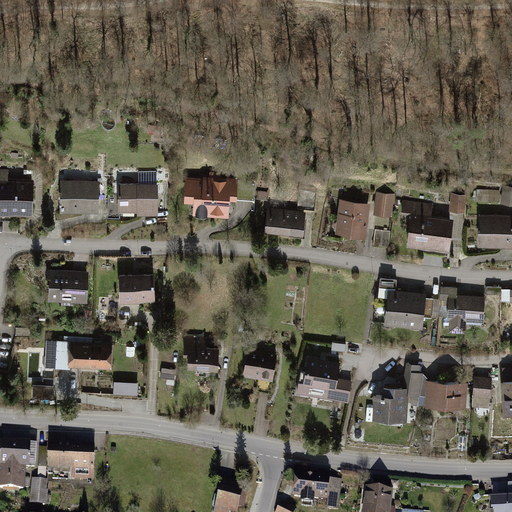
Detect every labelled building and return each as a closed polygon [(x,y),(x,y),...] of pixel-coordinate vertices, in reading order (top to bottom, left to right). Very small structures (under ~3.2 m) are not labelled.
[(0,212),(34,213),(34,179),(8,179),(8,170),(0,170),(0,212)] [(208,178),(187,176),(185,201),(195,202),(194,214),(229,216),(230,197),(238,198),(239,180),(221,179),(221,172),(208,171),(208,178)] [(99,181),(62,181),(62,211),(99,212),(99,181)] [(241,182),(241,200),(252,201),(253,182),(241,182)] [(156,183),(119,184),(121,213),(158,212),(156,183)] [(478,201),(502,201),(502,188),(479,188),(478,201)] [(304,193),(303,209),(316,210),(316,194),(304,193)] [(465,195),(453,194),(452,210),(464,211),(465,195)] [(393,196),(380,195),(378,215),(392,216),(393,196)] [(370,202),(341,198),(337,232),(365,236),(370,202)] [(432,205),(404,202),(403,214),(410,214),(407,248),(451,252),(454,219),(431,217),(432,205)] [(306,214),(270,211),(268,234),(304,237),(306,214)] [(511,215),(482,216),(482,247),(511,246),(511,215)] [(391,232),(377,230),(374,244),(388,246),(391,232)] [(90,274),(53,272),(51,300),(88,303),(90,274)] [(154,274),(121,274),(121,300),(154,300),(154,274)] [(501,285),(488,285),(488,296),(501,295),(501,285)] [(457,287),(441,287),(441,300),(448,300),(448,297),(457,297),(457,287)] [(424,297),(390,294),(387,324),(422,327),(424,297)] [(448,297),(448,300),(448,332),(467,332),(467,322),(484,322),(484,297),(457,297),(448,297)] [(32,329),(17,328),(17,336),(32,337),(32,329)] [(205,336),(186,334),(185,352),(190,352),(188,369),(218,371),(219,348),(204,347),(205,336)] [(69,343),(59,342),(58,364),(68,365),(69,343)] [(114,344),(72,342),(71,367),(113,368),(114,344)] [(276,356),(250,351),(245,377),(272,382),(276,356)] [(339,364),(311,360),(306,390),(334,395),(339,364)] [(420,365),(408,363),(403,387),(415,390),(419,374),(420,365)] [(425,375),(419,374),(415,393),(426,395),(429,383),(429,380),(425,375)] [(492,379),(476,377),(474,396),(490,398),(492,379)] [(351,381),(340,379),(337,396),(348,398),(351,381)] [(511,380),(502,382),(505,413),(511,411),(511,380)] [(116,381),(115,394),(140,394),(140,382),(116,381)] [(467,384),(429,383),(429,408),(466,408),(467,384)] [(56,398),(56,384),(38,384),(37,398),(56,398)] [(405,389),(385,389),(385,397),(374,396),(373,421),(403,422),(405,389)] [(30,444),(0,442),(0,490),(28,492),(30,444)] [(95,450),(52,449),(51,480),(94,481),(95,450)] [(339,511),(343,483),(297,478),(294,498),(304,499),(303,509),(315,510),(316,503),(328,504),(327,511),(331,511),(339,511)] [(237,511),(244,486),(224,481),(216,511),(237,511)] [(49,482),(34,482),(32,505),(48,506),(49,482)] [(394,511),(396,493),(367,490),(365,511),(394,511)] [(511,511),(511,499),(493,501),(493,511),(511,511)] [(295,511),(297,510),(283,503),(279,511),(295,511)]
